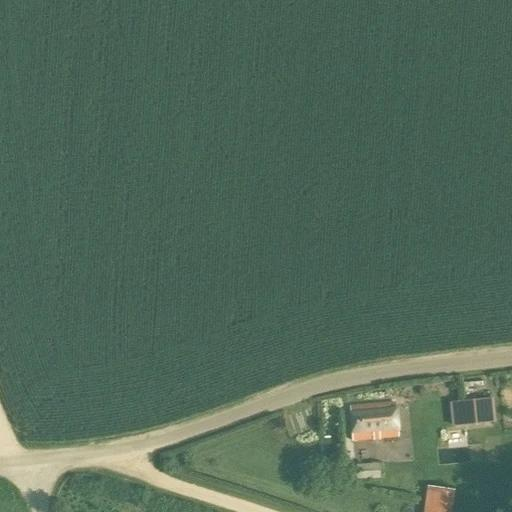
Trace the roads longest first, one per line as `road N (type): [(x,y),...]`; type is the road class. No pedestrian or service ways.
road 1 (unclassified): [(511,355),(338,380),(130,448),(13,461)]
road 2 (track): [(90,454),(252,511)]
